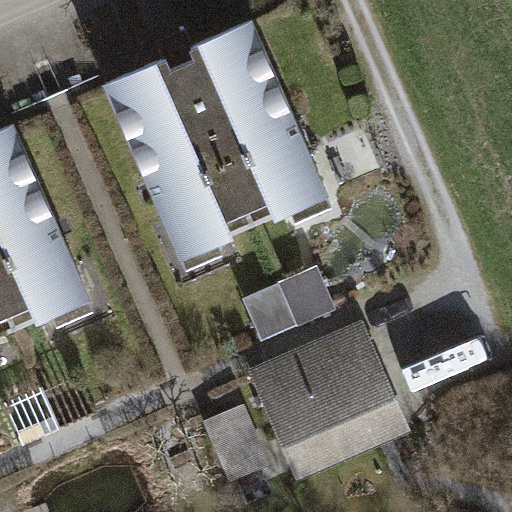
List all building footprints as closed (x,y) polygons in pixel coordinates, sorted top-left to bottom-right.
[(100,73),(177,247),(322,183),(245,9),(100,73)] [(0,116),(0,325),(84,288),(7,114),(0,116)] [(325,271),(253,303),(268,338),(340,306),(325,271)] [(393,422),(352,331),(255,374),(296,465),(393,422)] [(212,419),(242,485),(280,468),(251,402),(212,419)]
